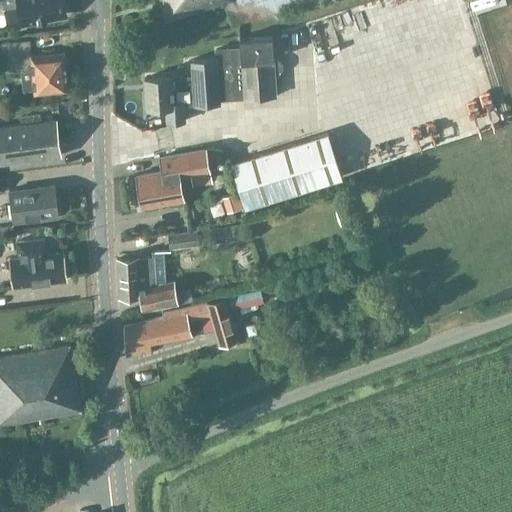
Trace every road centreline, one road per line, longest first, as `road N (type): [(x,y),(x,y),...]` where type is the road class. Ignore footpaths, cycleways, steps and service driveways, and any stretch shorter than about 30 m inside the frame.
road 1 (tertiary): [(120,472),(99,179),(98,0)]
road 2 (unclassified): [(120,472),(395,359),(511,321)]
